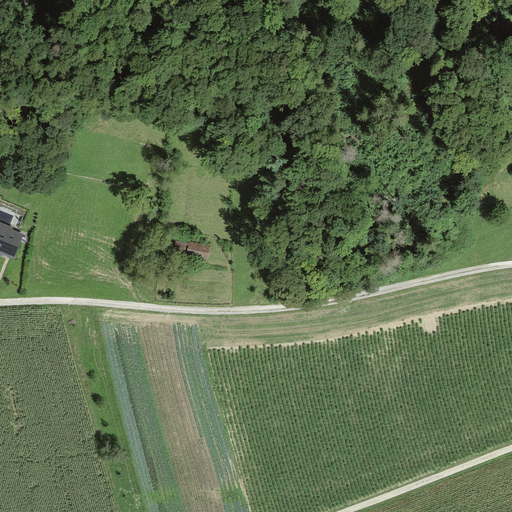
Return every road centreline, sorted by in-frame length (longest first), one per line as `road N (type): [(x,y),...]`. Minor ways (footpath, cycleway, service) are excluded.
road 1 (track): [(25,300),(247,310),(511,264)]
road 2 (track): [(340,511),(511,446)]
